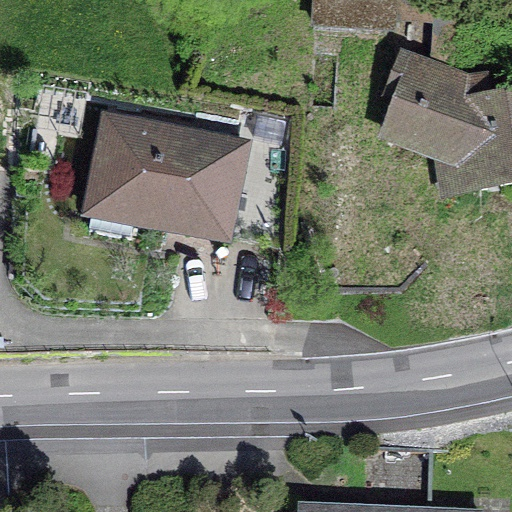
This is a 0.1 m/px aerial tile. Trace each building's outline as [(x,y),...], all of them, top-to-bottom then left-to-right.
[(311,0),(310,30),(395,32),(395,24),(396,8),(396,0),(311,0)] [(396,8),(395,24),(432,25),(430,60),(456,70),(457,10),(396,8)] [(434,163),(439,203),(511,190),(511,90),(492,94),(490,72),(466,74),(456,70),(430,60),(400,49),(382,97),(391,102),(377,141),(434,163)] [(286,141),(291,119),(245,110),(240,132),(286,141)] [(134,231),(230,251),(253,142),(103,111),(80,220),(91,222),(89,231),(132,240),(134,231)] [(481,511),(482,510),(298,503),(297,511),(481,511)]
